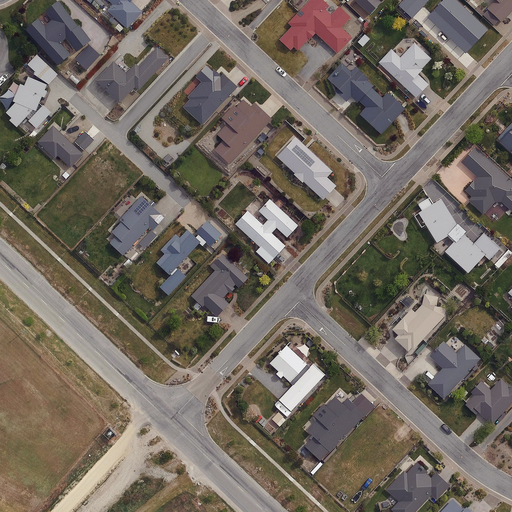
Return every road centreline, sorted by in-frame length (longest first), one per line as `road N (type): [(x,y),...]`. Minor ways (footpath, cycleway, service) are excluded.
road 1 (residential): [(511,489),(467,461),(289,292)]
road 2 (secondary): [(0,258),(169,421)]
road 3 (residential): [(240,43),(391,185)]
road 4 (residential): [(169,421),(289,292)]
road 5 (residential): [(391,185),(505,63)]
road 6 (residential): [(114,135),(220,24)]
road 7 (residential): [(289,292),(391,185)]
road 8 (secondary): [(169,421),(265,511)]
